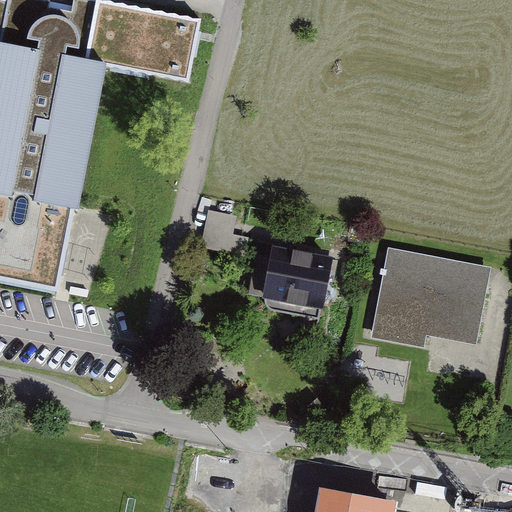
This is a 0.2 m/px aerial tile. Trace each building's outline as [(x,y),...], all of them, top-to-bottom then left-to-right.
[(0,0),(0,43),(1,44),(9,1),(0,0)] [(51,4),(31,0),(9,0),(9,1),(1,44),(0,43),(0,282),(59,294),(76,211),(79,212),(107,68),(107,66),(86,61),(97,3),(83,0),(76,0),(74,13),(50,9),(51,4)] [(99,0),(97,0),(97,3),(86,61),(107,66),(107,68),(190,84),(203,20),(99,0)] [(238,217),(210,212),(203,248),(247,257),(250,238),(234,235),(238,217)] [(298,249),(260,242),(250,295),(266,298),(265,303),(267,307),(270,311),(275,312),(320,321),(322,311),(324,312),(334,259),(297,252),(298,249)] [(389,249),(372,339),(426,349),(428,338),(479,347),(494,268),(389,249)] [(392,506),(323,494),(319,511),(391,511),(392,509),(392,506)]
